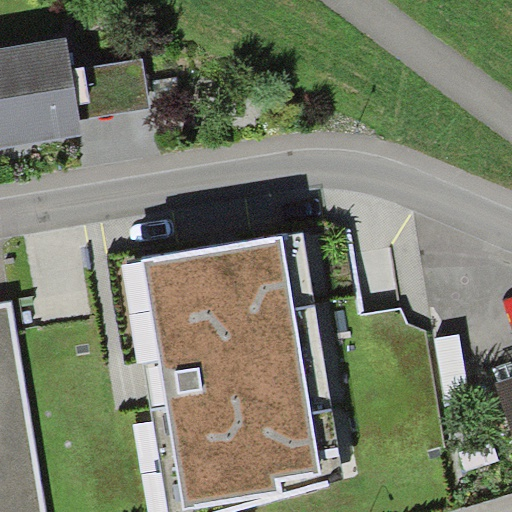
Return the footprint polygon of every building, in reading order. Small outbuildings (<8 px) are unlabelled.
[(64,48),(0,57),(0,152),(78,140),(64,48)] [(80,70),(81,115),(152,112),(150,67),(80,70)] [(305,241),(130,267),(170,511),(241,511),(343,478),(305,241)] [(0,310),(0,511),(36,511),(2,310),(0,310)] [(511,389),(498,394),(511,435),(511,389)]
